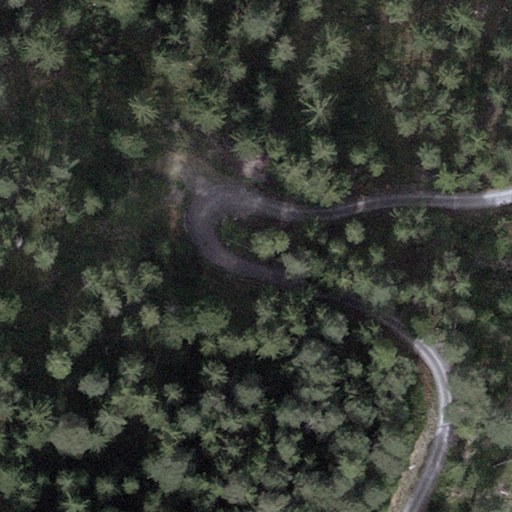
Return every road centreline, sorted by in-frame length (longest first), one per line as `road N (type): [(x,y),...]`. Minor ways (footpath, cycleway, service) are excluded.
road 1 (track): [(511,201),(334,219),(244,199),(200,207),(198,233),(216,254),(399,333),(441,389),(433,474),(413,511)]
road 2 (track): [(220,199),(186,170),(89,172),(0,123)]
